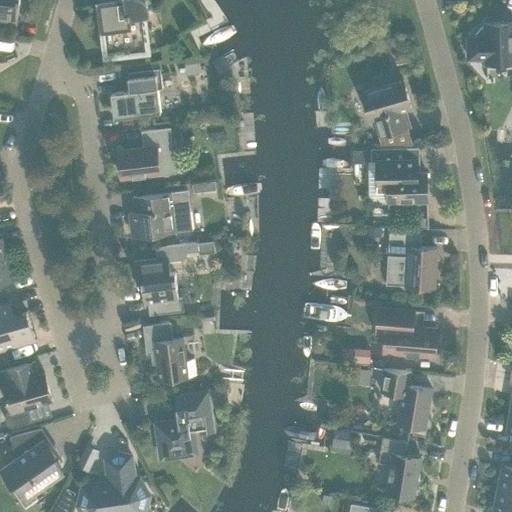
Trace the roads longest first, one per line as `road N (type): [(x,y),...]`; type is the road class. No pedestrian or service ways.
road 1 (residential): [(448,511),(467,436),(482,293),(470,179),(426,0)]
road 2 (residential): [(111,340),(85,87),(45,77)]
road 3 (residential): [(45,77),(15,184),(28,255),(71,349)]
road 4 (residential): [(71,349),(82,399),(122,389),(111,340)]
